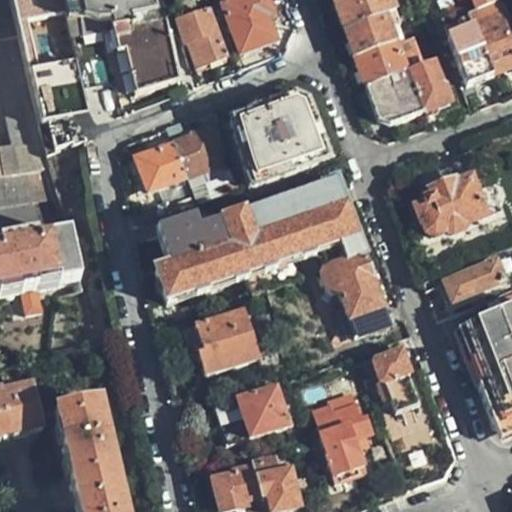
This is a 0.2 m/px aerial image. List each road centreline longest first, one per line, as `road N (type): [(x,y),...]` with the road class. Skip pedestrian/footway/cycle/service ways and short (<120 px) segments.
road 1 (unclassified): [(175,511),(102,157),(120,137),(323,60)]
road 2 (unclassified): [(359,165),(480,477)]
road 3 (unclassified): [(359,165),(511,108)]
